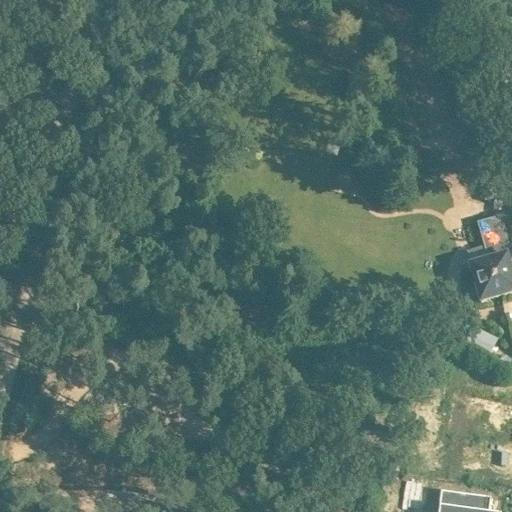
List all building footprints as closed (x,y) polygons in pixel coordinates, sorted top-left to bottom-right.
[(510,196),(506,177),(479,183),(485,203),(510,196)] [(477,224),(484,249),(488,262),(469,268),(479,304),(511,294),(511,280),(507,263),(511,261),(511,250),(504,224),(495,219),(477,224)] [(452,318),(442,337),(488,359),(498,340),(452,318)] [(435,385),(431,415),(441,416),(442,417),(443,417),(443,418),(444,418),(444,419),(444,420),(445,420),(445,421),(439,467),(488,473),(497,403),(500,404),(501,402),(498,401),(501,377),(501,376),(501,375),(500,375),(500,374),(500,373),(499,373),(499,372),(498,371),(497,371),(497,370),(496,370),(495,370),(490,368),(448,348),(443,383),(442,383),(441,383),(440,383),(439,383),(438,383),(437,383),(437,384),(436,384),(436,385),(435,385)] [(511,359),(503,355),(498,365),(511,371),(511,359)] [(489,511),(491,499),(440,492),(437,510),(437,511),(489,511)]
